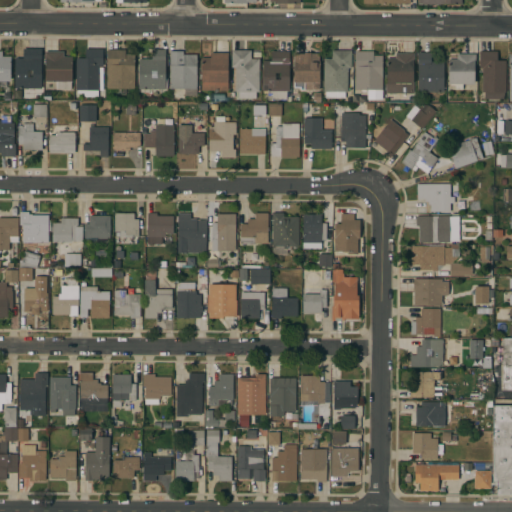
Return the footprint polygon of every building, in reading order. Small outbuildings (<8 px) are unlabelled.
[(41,49),(41,89),(14,88),(14,58),(23,58),(23,48),(41,49)] [(102,66),(99,66),(98,90),(75,90),(75,58),(85,58),(85,48),(102,49),(102,66)] [(151,59),(151,49),(165,50),(164,78),(167,78),(167,88),(164,88),(164,89),(138,89),(138,59),(151,59)] [(134,50),(134,89),(106,89),(106,50),(134,50)] [(250,50),(250,59),(259,59),(258,92),(255,92),(255,98),(238,98),(238,92),(234,92),(235,68),(231,67),(231,50),(250,50)] [(351,51),(350,68),(347,68),(347,92),(344,92),(344,98),(325,98),(325,92),(322,92),(323,59),(331,59),(331,50),(351,51)] [(0,51),(1,51),(1,56),(10,56),(10,81),(0,81),(0,51)] [(63,51),(63,57),(71,57),(71,83),(70,83),(70,89),(55,89),(55,82),(45,82),(45,57),(44,57),(44,51),(63,51)] [(182,51),(182,55),(196,55),(196,89),(169,89),(169,51),(182,51)] [(288,51),(288,91),(286,91),(286,100),(272,100),(272,95),(268,95),(268,91),(262,91),(262,61),(271,61),(271,51),(288,51)] [(372,51),(372,55),(381,55),(381,79),(382,79),(381,98),(367,98),(367,90),(354,90),(354,51),(372,51)] [(497,51),(496,60),(506,61),(505,92),(504,92),(504,100),(484,100),(484,92),(481,92),(482,69),(478,68),(479,51),(497,51)] [(430,52),(430,62),(443,62),(443,92),(417,92),(418,52),(430,52)] [(210,58),(210,53),(227,53),(227,90),(201,90),(201,58),(210,58)] [(303,54),(303,53),(319,53),(319,58),(319,82),(316,82),(316,89),(299,89),(299,83),(293,82),(294,62),(293,62),(293,54),(303,54)] [(414,53),(414,60),(412,60),(412,81),(413,81),(413,93),(385,93),(385,92),(384,92),(384,82),(386,82),(386,58),(395,58),(395,53),(414,53)] [(475,54),(475,61),(474,61),(474,84),(462,84),(462,90),(455,90),(455,84),(448,84),(448,59),(456,59),(456,54),(475,54)] [(136,103),(135,115),(125,115),(125,103),(136,103)] [(46,117),(32,117),(32,104),(46,104),(46,117)] [(281,104),(281,116),(268,116),(268,104),(281,104)] [(95,122),(78,121),(79,105),(95,105),(95,122)] [(265,105),(265,115),(252,115),(253,105),(265,105)] [(421,128),(405,115),(412,107),(417,111),(419,109),(422,111),(427,105),(435,111),(421,128)] [(436,114),(440,108),(449,115),(445,121),(436,114)] [(358,112),(358,115),(365,115),(365,148),(345,147),(345,141),(340,141),(340,125),(341,125),(341,112),(358,112)] [(449,119),(453,113),(460,118),(456,124),(449,119)] [(321,118),(321,130),(331,130),(331,149),(310,148),(310,143),(303,143),(303,118),(321,118)] [(390,119),(404,131),(403,131),(408,135),(390,158),(384,153),(386,151),(382,148),(381,149),(378,146),(379,145),(373,141),(390,119)] [(0,120),(1,120),(0,122),(14,122),(13,144),(15,144),(15,157),(0,156),(0,120)] [(511,120),(511,134),(504,134),(504,133),(500,133),(500,128),(504,128),(504,120),(511,120)] [(208,127),(213,127),(213,122),(235,122),(235,135),(236,135),(236,141),(232,141),(232,149),(235,149),(235,157),(221,157),(221,151),(208,151),(208,127)] [(42,150),(22,150),(23,144),(17,144),(17,125),(21,125),(21,126),(23,126),(23,123),(33,124),(33,131),(42,131),(42,150)] [(298,138),(299,138),(299,157),(280,157),(280,156),(269,156),(269,143),(275,143),(275,126),(281,126),(281,123),(298,123),(298,138)] [(173,125),(173,156),(155,156),(155,147),(142,147),(143,134),(149,134),(149,130),(155,130),(155,125),(173,125)] [(178,125),(191,125),(191,133),(203,133),(203,146),(198,146),(198,153),(177,153),(178,125)] [(108,127),(107,157),(99,157),(99,151),(82,151),(82,144),(88,144),(89,127),(108,127)] [(265,129),(265,155),(238,154),(239,129),(265,129)] [(58,135),(58,132),(75,132),(74,156),(68,156),(68,152),(66,151),(66,153),(48,153),(48,135),(58,135)] [(140,133),(139,148),(129,147),(129,151),(112,150),(112,132),(140,133)] [(409,150),(411,151),(424,132),(444,146),(437,155),(430,150),(428,152),(437,159),(426,174),(414,165),(411,169),(401,162),(409,150)] [(455,169),(447,147),(469,139),(469,140),(475,138),(483,159),(455,169)] [(500,155),(505,155),(505,154),(511,154),(511,168),(505,168),(505,167),(500,167),(500,155)] [(449,184),(449,185),(458,185),(459,197),(454,197),(454,203),(449,203),(450,211),(430,212),(430,204),(427,204),(427,201),(424,201),(424,199),(416,199),(416,184),(449,184)] [(511,201),(502,201),(502,189),(507,189),(507,188),(511,188),(511,201)] [(28,212),(28,214),(31,214),(31,215),(48,215),(48,243),(22,243),(22,225),(19,225),(19,212),(28,212)] [(133,213),(133,219),(143,219),(143,239),(137,239),(137,237),(119,237),(119,232),(114,232),(114,213),(133,213)] [(155,213),(155,216),(172,216),(173,234),(164,234),(164,237),(161,237),(162,244),(152,244),(152,246),(149,246),(149,244),(147,244),(147,213),(155,213)] [(190,213),(190,219),(196,219),(196,220),(205,220),(205,253),(186,253),(177,253),(177,213),(190,213)] [(267,243),(255,243),(255,244),(240,244),(240,224),(247,224),(247,219),(254,219),(254,213),(267,213),(267,243)] [(298,247),(291,247),(291,250),(287,250),(287,254),(272,254),(272,213),(283,213),(283,217),(298,217),(298,247)] [(235,214),(235,251),(211,251),(211,223),(216,223),(216,214),(235,214)] [(302,214),(321,214),(321,223),(326,223),(326,240),(321,240),(321,243),(320,243),(320,249),(302,249),(302,214)] [(353,220),(359,220),(359,238),(357,238),(357,254),(347,254),(347,251),(334,251),(334,224),(340,224),(340,214),(353,214),(353,220)] [(109,216),(109,239),(97,239),(97,238),(83,238),(83,223),(89,223),(89,215),(109,216)] [(448,216),(449,242),(418,242),(418,226),(415,226),(415,216),(448,216)] [(0,217),(18,218),(18,242),(9,242),(9,250),(0,250),(0,217)] [(60,223),(60,218),(77,218),(77,225),(75,225),(75,227),(82,227),(82,241),(70,241),(70,242),(52,242),(51,223),(60,223)] [(428,246),(428,244),(443,244),(443,245),(457,245),(457,249),(458,249),(458,256),(451,256),(451,263),(471,263),(471,275),(463,275),(463,276),(449,276),(449,264),(443,264),(437,271),(432,271),(432,270),(419,270),(419,264),(411,264),(411,246),(428,246)] [(489,246),(488,259),(488,262),(480,262),(480,259),(479,259),(479,246),(489,246)] [(40,256),(36,268),(18,267),(19,260),(21,260),(23,251),(40,256)] [(331,253),(331,266),(318,266),(318,253),(331,253)] [(80,254),(80,267),(68,267),(68,254),(80,254)] [(186,266),(186,258),(194,258),(194,266),(186,266)] [(207,268),(207,260),(217,260),(218,268),(207,268)] [(47,312),(28,312),(28,306),(23,306),(23,305),(17,305),(18,268),(38,268),(37,280),(32,280),(32,287),(41,288),(41,293),(47,293),(47,312)] [(111,268),(111,277),(96,277),(96,268),(111,268)] [(238,281),(238,269),(246,269),(246,281),(238,281)] [(249,269),(269,269),(269,284),(249,284),(249,269)] [(343,277),(356,277),(356,296),(358,296),(358,319),(343,319),(343,321),(331,321),(331,306),(332,306),(333,295),(334,295),(334,282),(332,282),(332,269),(343,269),(343,277)] [(0,317),(0,282),(4,282),(4,270),(17,270),(17,282),(5,282),(5,287),(10,287),(10,291),(12,291),(12,308),(7,308),(7,317),(0,317)] [(128,272),(127,288),(113,287),(113,271),(128,272)] [(77,285),(78,285),(78,306),(77,306),(77,316),(68,316),(68,315),(52,315),(52,296),(58,296),(58,294),(60,294),(60,285),(66,285),(66,279),(77,279),(77,285)] [(441,279),(441,282),(448,282),(447,295),(441,295),(441,302),(442,302),(442,305),(441,305),(441,306),(413,305),(413,290),(412,290),(412,279),(441,279)] [(144,280),(154,280),(154,287),(159,287),(159,289),(171,289),(171,309),(161,309),(161,313),(156,313),(156,318),(143,318),(144,280)] [(234,317),(224,317),(224,318),(207,318),(207,284),(235,285),(234,317)] [(96,286),(96,291),(109,291),(109,318),(90,317),(90,309),(87,309),(86,317),(79,317),(79,286),(96,286)] [(326,287),(326,308),(321,308),(321,313),(301,313),(302,294),(303,294),(303,286),(326,287)] [(474,304),(474,287),(488,286),(488,304),(474,304)] [(286,297),(297,298),(297,316),(280,316),(280,319),(270,319),(271,296),(271,288),(286,288),(286,297)] [(125,290),(125,294),(126,294),(126,289),(138,289),(138,294),(140,294),(139,318),(129,318),(129,315),(113,315),(114,299),(112,299),(112,290),(125,290)] [(197,291),(197,294),(200,294),(200,306),(202,306),(202,312),(200,312),(200,319),(175,318),(176,291),(197,291)] [(264,292),(264,309),(258,309),(258,318),(240,318),(240,299),(241,299),(241,292),(264,292)] [(439,337),(433,337),(433,334),(410,334),(410,321),(415,321),(415,317),(420,317),(420,308),(440,309),(439,337)] [(511,390),(502,390),(502,338),(511,338),(511,390)] [(442,339),(442,366),(433,366),(433,367),(409,367),(409,355),(415,355),(415,347),(420,347),(420,339),(442,339)] [(469,358),(469,341),(482,341),(482,358),(469,358)] [(441,372),(441,379),(433,379),(433,397),(409,397),(409,388),(412,388),(412,371),(441,372)] [(92,373),(92,380),(97,380),(97,383),(100,383),(100,385),(107,385),(107,406),(87,405),(87,398),(79,398),(79,382),(79,372),(92,373)] [(29,404),(29,406),(18,406),(19,379),(34,379),(34,373),(47,373),(47,386),(45,386),(45,404),(29,404)] [(65,377),(65,373),(76,373),(76,385),(75,385),(75,409),(74,409),(74,425),(59,425),(59,416),(49,416),(49,377),(65,377)] [(203,373),(203,381),(202,381),(201,414),(187,414),(187,416),(175,416),(176,385),(184,385),(184,380),(188,380),(188,373),(203,373)] [(0,374),(5,374),(5,383),(10,383),(10,400),(6,400),(6,403),(0,403),(0,374)] [(135,401),(129,401),(129,403),(123,403),(123,402),(120,402),(120,408),(111,407),(112,374),(130,374),(130,384),(135,384),(135,401)] [(155,374),(155,377),(170,377),(170,396),(159,395),(159,398),(158,398),(158,404),(144,404),(144,386),(142,386),(142,374),(155,374)] [(232,399),(231,399),(231,406),(213,406),(213,405),(208,405),(208,387),(213,386),(213,381),(219,381),(219,374),(232,374),(232,399)] [(243,374),(243,381),(252,380),(252,376),(264,376),(265,399),(263,399),(263,404),(254,404),(254,409),(253,409),(253,412),(252,412),(252,418),(242,419),(242,421),(235,421),(235,414),(242,413),(242,412),(237,412),(236,374),(243,374)] [(319,376),(318,382),(324,382),(324,403),(316,403),(316,401),(299,400),(299,375),(319,376)] [(295,378),(295,411),(283,411),(283,416),(269,416),(269,378),(295,378)] [(349,381),(349,386),(357,386),(357,404),(353,404),(353,408),(339,408),(339,409),(333,409),(333,381),(349,381)] [(439,402),(439,407),(444,407),(444,427),(415,427),(415,407),(420,407),(420,402),(439,402)] [(511,406),(511,494),(496,494),(496,482),(492,482),(492,406),(511,406)] [(15,424),(13,424),(13,427),(4,427),(4,423),(3,423),(3,408),(15,408),(15,424)] [(212,410),(212,419),(224,420),(224,414),(223,414),(223,410),(234,411),(234,421),(226,420),(226,427),(217,427),(217,428),(204,428),(204,410),(212,410)] [(354,416),(354,429),(340,429),(340,416),(354,416)] [(3,432),(3,428),(16,428),(16,441),(5,441),(6,454),(16,454),(16,473),(5,473),(5,480),(0,480),(0,435),(1,435),(2,432),(3,432)] [(17,428),(27,428),(27,441),(17,441),(17,428)] [(91,429),(91,440),(79,440),(79,428),(91,429)] [(203,446),(185,446),(184,431),(203,430),(203,446)] [(218,430),(218,442),(217,442),(217,456),(231,456),(231,481),(218,481),(218,475),(212,475),(212,470),(206,470),(206,457),(204,457),(204,452),(205,452),(205,430),(218,430)] [(345,431),(345,444),(331,443),(331,431),(345,431)] [(267,445),(267,432),(279,432),(279,445),(267,445)] [(430,433),(430,438),(437,438),(437,458),(420,459),(420,453),(412,453),(412,433),(430,433)] [(108,481),(84,480),(84,452),(94,452),(95,437),(109,437),(108,481)] [(18,463),(21,463),(21,445),(35,445),(35,447),(39,447),(40,441),(45,441),(45,448),(40,448),(40,451),(45,451),(45,480),(34,480),(34,481),(29,481),(29,478),(18,478),(18,463)] [(250,446),(250,449),(262,449),(262,470),(265,470),(264,481),(252,481),(252,479),(236,479),(236,446),(250,446)] [(296,446),(296,480),(270,480),(270,458),(276,458),(276,451),(283,451),(283,446),(296,446)] [(358,448),(358,471),(350,471),(350,472),(347,472),(347,476),(330,476),(330,448),(358,448)] [(325,449),(326,482),(316,482),(316,479),(300,479),(299,450),(325,449)] [(183,452),(183,450),(193,450),(193,455),(198,455),(198,472),(193,472),(193,481),(174,481),(174,452),(183,452)] [(75,481),(64,481),(64,478),(49,478),(49,459),(57,459),(57,457),(64,457),(64,451),(75,451),(75,481)] [(123,460),(123,457),(139,457),(139,470),(133,470),(133,478),(112,478),(112,460),(123,460)] [(170,457),(170,470),(163,470),(163,475),(155,475),(155,482),(143,482),(143,457),(170,457)] [(458,465),(458,479),(437,479),(437,491),(420,490),(420,482),(414,482),(414,465),(458,465)] [(490,471),(490,489),(473,489),(473,471),(490,471)]
